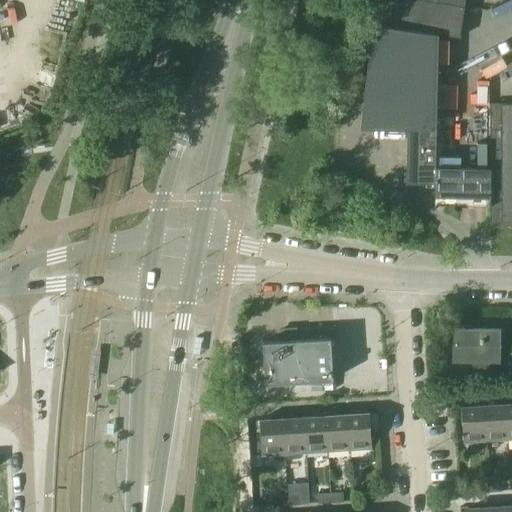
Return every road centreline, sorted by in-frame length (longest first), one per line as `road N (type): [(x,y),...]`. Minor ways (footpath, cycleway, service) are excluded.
road 1 (secondary): [(235,0),(178,142),(154,238)]
road 2 (secondary): [(199,242),(248,0)]
road 3 (secondary): [(147,511),(191,277)]
road 4 (secondary): [(148,280),(137,511)]
road 5 (residential): [(419,511),(405,284)]
road 6 (residential): [(154,238),(45,259),(16,276)]
road 7 (residential): [(16,276),(47,286),(148,280)]
